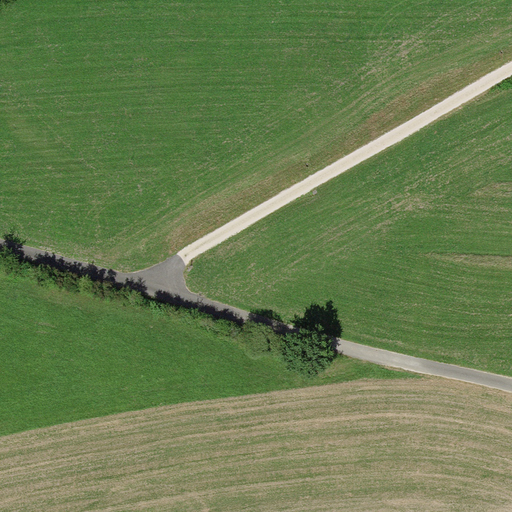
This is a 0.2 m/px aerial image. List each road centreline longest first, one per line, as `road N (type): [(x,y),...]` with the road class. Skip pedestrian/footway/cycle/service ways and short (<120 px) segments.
road 1 (track): [(0,252),(511,390)]
road 2 (track): [(511,71),(183,256),(152,293)]
